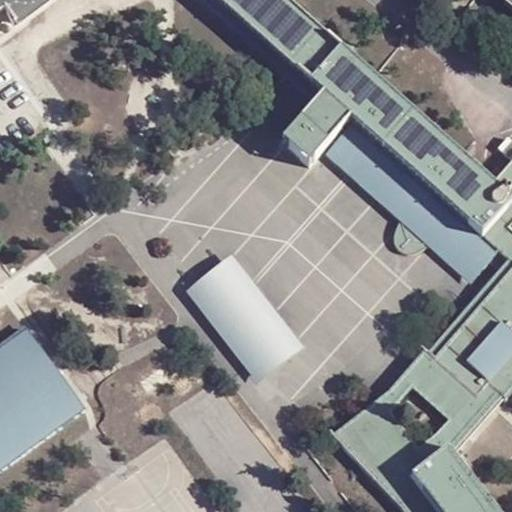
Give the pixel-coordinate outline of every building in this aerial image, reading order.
[(0,0),(0,12),(4,10),(15,25),(16,24),(15,23),(47,0),(0,0)] [(287,5),(280,0),(209,0),(317,95),(277,141),(304,165),(345,120),(372,144),(464,226),(470,216),(511,253),(511,262),(509,266),(427,354),(426,353),(423,356),(468,396),(471,394),(467,390),(477,379),(498,398),(511,383),(511,162),(493,188),(287,5)] [(491,252),(348,124),(320,155),(463,284),(491,252)] [(511,253),(470,216),(464,226),(501,259),(509,266),(511,262),(511,253)] [(418,351),(423,356),(426,353),(427,354),(509,266),(501,259),(420,347),(418,351)] [(225,263),(187,293),(260,386),(297,354),(225,263)] [(0,473),(85,411),(27,332),(0,351),(0,473)] [(454,447),(498,398),(477,379),(467,390),(471,394),(468,396),(423,356),(418,351),(374,403),(422,462),(441,445),(448,453),(454,447)] [(494,511),(448,453),(441,445),(422,462),(374,403),(335,438),(331,434),(329,436),(399,511),(400,511),(494,511)]
